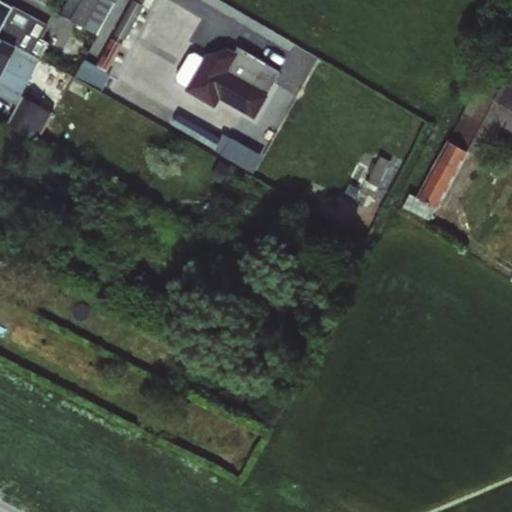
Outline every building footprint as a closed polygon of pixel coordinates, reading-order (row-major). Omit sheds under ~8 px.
[(0,0),(0,72),(3,74),(0,80),(0,90),(23,101),(60,21),(41,12),(46,0),(0,0)] [(107,31),(119,0),(73,0),(67,15),(107,31)] [(120,70),(150,0),(133,0),(125,18),(112,12),(91,57),(120,70)] [(179,81),(223,102),(225,97),(263,115),(287,67),(232,41),(223,59),(196,46),(179,81)] [(79,73),(105,88),(115,72),(89,56),(79,73)] [(495,142),(506,122),(511,125),(511,95),(503,91),(497,102),(475,91),(453,133),(478,146),(483,136),(495,142)] [(28,125),(37,99),(25,96),(17,121),(28,125)] [(28,126),(45,135),(59,108),(42,99),(28,126)] [(415,208),(432,215),(438,201),(450,206),(474,145),(445,134),(415,208)] [(226,152),(259,169),(268,152),(234,136),(226,152)]
